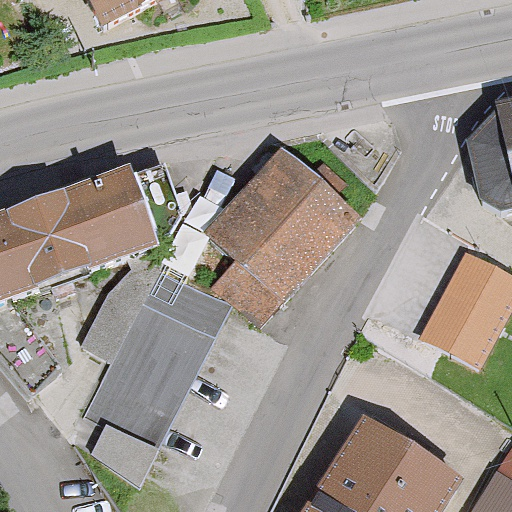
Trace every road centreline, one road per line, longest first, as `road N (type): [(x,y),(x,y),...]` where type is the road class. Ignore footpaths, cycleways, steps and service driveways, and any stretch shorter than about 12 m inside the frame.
road 1 (residential): [(236,511),(483,48)]
road 2 (secondary): [(483,48),(310,77),(0,148)]
